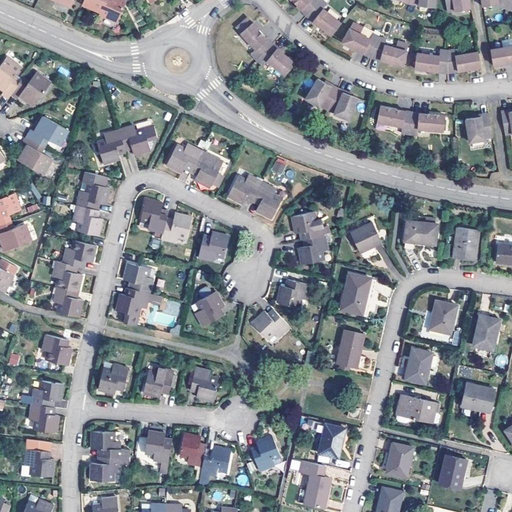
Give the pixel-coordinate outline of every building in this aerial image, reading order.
[(84,0),(82,4),(100,12),(99,14),(116,21),(125,0),(84,0)] [(291,0),(305,13),(306,13),(316,23),(318,23),(322,27),(322,28),(327,31),(329,30),(331,31),(339,21),(320,6),(324,2),(321,0),(291,0)] [(237,25),(242,29),(248,22),(244,17),(237,25)] [(251,19),(248,22),(242,29),(239,31),(256,46),(252,50),(265,62),(268,59),(285,72),(295,60),(293,57),(293,55),(291,53),(288,54),(251,19)] [(387,55),(386,57),(403,61),(409,40),(397,36),(394,43),(385,40),(387,35),(379,32),(372,29),(369,34),(359,30),(362,24),(353,19),(343,41),(356,47),(358,44),(372,51),(387,55)] [(511,42),(490,46),(492,61),(495,61),(499,63),(502,60),(509,58),(511,55),(511,54),(511,42)] [(358,44),(356,47),(371,55),(372,51),(358,44)] [(416,48),(414,63),(419,66),(423,64),(446,67),(469,63),(477,64),(477,62),(481,60),(479,46),(455,50),(454,44),(445,45),(438,45),(437,49),(416,48)] [(372,51),(371,55),(385,59),(386,57),(387,55),(372,51)] [(0,67),(0,83),(7,88),(4,91),(3,94),(8,98),(11,95),(21,80),(16,76),(21,67),(7,58),(0,67)] [(28,82),(22,78),(21,80),(11,95),(17,99),(19,97),(21,93),(29,99),(27,102),(33,107),(52,82),(36,72),(28,82)] [(357,91),(351,89),(350,92),(336,86),(323,80),(324,77),(318,75),(307,95),(319,101),(321,99),(328,103),(336,105),(335,109),(350,114),(357,91)] [(323,80),(336,86),(338,82),(325,76),(324,77),(323,80)] [(350,92),(351,89),(352,87),(338,82),(336,86),(350,92)] [(19,97),(27,102),(29,99),(21,93),(19,97)] [(380,99),(377,116),(402,120),(401,125),(418,128),(418,122),(443,123),(444,107),(412,104),(380,99)] [(472,107),(472,109),(473,112),(488,109),(487,104),(472,107)] [(511,104),(500,107),(503,126),(511,124),(511,127),(511,126),(511,104)] [(470,134),(486,131),(485,129),(491,128),(488,109),(473,112),(472,109),(466,110),(470,134)] [(27,137),(44,145),(48,138),(60,145),(69,130),(42,115),(39,120),(43,122),(37,133),(33,131),(31,129),(27,137)] [(43,122),(39,120),(33,131),(37,133),(43,122)] [(134,125),(121,129),(125,145),(131,144),(133,148),(134,154),(151,149),(148,139),(158,137),(154,125),(145,128),(136,131),(134,125)] [(118,147),(125,145),(121,129),(103,134),(106,140),(98,142),(104,164),(121,159),(119,154),(118,147)] [(18,158),(43,173),(52,158),(41,151),(44,145),(27,137),(24,142),(26,143),(30,145),(25,154),(21,152),(18,158)] [(26,143),(21,152),(25,154),(30,145),(26,143)] [(195,165),(203,150),(189,143),(185,149),(177,144),(167,164),(183,172),(184,170),(187,163),(194,167),(195,165)] [(119,154),(127,152),(127,150),(125,145),(118,147),(119,154)] [(203,150),(195,165),(201,168),(198,174),(195,179),(211,186),(213,182),(220,185),(224,176),(224,177),(216,174),(221,166),(213,162),(215,156),(203,150)] [(277,158),(271,170),(281,174),(286,162),(277,158)] [(184,170),(191,173),(192,171),(194,167),(187,163),(184,170)] [(194,167),(192,171),(198,174),(201,168),(195,165),(194,167)] [(87,190),(81,189),(78,204),(94,207),(95,200),(101,202),(106,203),(110,187),(106,186),(108,176),(85,171),(83,181),(89,182),(87,190)] [(255,197),(263,181),(248,174),(245,180),(238,176),(229,196),(244,204),(245,201),(248,194),(255,197)] [(263,181),(255,197),(260,199),(258,204),(255,210),(272,218),(282,197),(275,194),(277,188),(263,181)] [(0,197),(0,223),(11,220),(8,214),(20,210),(14,193),(0,197)] [(245,201),(252,204),(253,202),(255,197),(248,194),(245,201)] [(162,208),(163,203),(146,199),(138,232),(162,238),(162,237),(167,220),(168,215),(161,213),(162,208)] [(29,213),(39,209),(37,204),(27,208),(29,213)] [(103,217),(101,217),(93,215),(95,208),(94,207),(78,204),(74,220),(80,222),(78,230),(99,235),(103,217)] [(100,208),(95,208),(93,215),(101,217),(102,209),(100,208)] [(167,220),(162,237),(177,242),(179,235),(187,237),(193,217),(177,212),(175,217),(174,222),(167,220)] [(325,234),(330,233),(329,225),(323,227),(322,218),(315,220),(313,212),(292,216),(296,233),(299,233),(306,231),(308,238),(309,238),(325,234)] [(0,232),(1,232),(5,243),(2,244),(4,250),(31,241),(25,223),(13,227),(11,220),(0,223),(0,232)] [(405,241),(437,244),(440,222),(408,220),(405,241)] [(375,245),(382,242),(371,221),(351,231),(362,251),(375,245)] [(462,257),(477,260),(481,229),(458,226),(453,256),(462,257)] [(210,242),(203,240),(199,258),(214,261),(216,254),(225,256),(230,236),(212,232),(211,235),(210,242)] [(210,242),(211,235),(204,233),(203,240),(210,242)] [(328,250),(325,234),(309,238),(310,244),(304,245),(299,246),(302,264),(324,260),(322,251),(328,250)] [(75,264),(80,266),(82,259),(88,260),(93,262),(97,244),(76,239),(74,248),(67,246),(64,261),(75,264)] [(511,263),(511,243),(498,242),(496,262),(511,263)] [(73,273),(75,264),(64,261),(59,261),(57,260),(53,276),(60,278),(58,287),(74,290),(79,291),(83,275),(78,274),(73,273)] [(133,289),(150,293),(156,269),(128,263),(124,280),(130,281),(135,282),(133,289)] [(0,289),(4,292),(13,273),(0,266),(0,289)] [(341,308),(364,314),(367,300),(372,278),(350,272),(341,308)] [(286,278),(284,285),(291,287),(293,280),(286,278)] [(311,284),(293,280),(291,287),(284,285),(283,285),(278,301),(298,306),(300,298),(307,299),(311,284)] [(59,311),(80,317),(83,300),(78,298),(72,297),(74,290),(58,287),(55,301),(61,303),(59,311)] [(139,306),(147,308),(148,302),(150,293),(133,289),(132,289),(131,295),(125,294),(121,293),(117,310),(125,312),(123,321),(135,324),(137,315),(139,306)] [(203,326),(218,318),(215,313),(223,308),(227,306),(218,290),(198,301),(201,308),(195,312),(203,326)] [(430,329),(452,334),(458,304),(437,299),(433,313),(430,329)] [(226,314),(223,308),(215,313),(218,318),(226,314)] [(275,309),(269,314),(274,320),(280,314),(275,309)] [(274,320),(269,314),(266,311),(253,323),(268,339),(275,332),(280,337),(291,326),(280,314),(274,320)] [(173,326),(175,316),(163,314),(161,323),(173,326)] [(474,345),(494,350),(501,318),(490,316),(481,314),(474,345)] [(169,332),(179,334),(182,325),(177,324),(175,327),(170,328),(169,332)] [(337,362),(357,367),(360,355),(362,350),(366,334),(345,329),(337,362)] [(48,360),(69,365),(73,348),(69,347),(60,346),(62,338),(46,334),(43,350),(50,351),(48,360)] [(70,340),(62,338),(60,346),(69,347),(70,340)] [(406,378),(426,383),(428,373),(433,351),(413,347),(408,368),(406,378)] [(17,366),(20,355),(11,353),(8,363),(17,366)] [(399,372),(404,373),(408,357),(403,356),(399,372)] [(103,368),(98,390),(115,393),(116,390),(117,383),(125,385),(130,367),(113,363),(111,370),(103,368)] [(212,371),(196,366),(192,383),(199,385),(198,393),(197,396),(213,400),(218,380),(210,378),(212,371)] [(157,373),(148,371),(144,392),(161,396),(162,392),(163,386),(171,387),(175,371),(158,367),(157,373)] [(32,403),(49,406),(50,400),(56,401),(61,401),(64,384),(42,380),(41,389),(34,388),(32,403)] [(485,408),(491,410),(496,389),(468,382),(463,403),(485,408)] [(117,383),(116,390),(124,392),(125,385),(117,383)] [(199,385),(192,383),(190,391),(198,393),(199,385)] [(163,386),(162,392),(163,393),(169,394),(171,387),(163,386)] [(414,416),(433,421),(437,402),(402,394),(398,412),(414,416)] [(49,406),(32,403),(30,419),(37,420),(35,429),(57,432),(59,415),(57,415),(58,407),(55,407),(50,406),(49,406)] [(347,416),(360,419),(362,408),(350,406),(347,416)] [(314,422),(312,429),(322,432),(324,424),(314,422)] [(319,453),(339,458),(346,427),(327,422),(324,434),(319,453)] [(103,455),(121,455),(126,456),(126,449),(121,449),(121,432),(92,431),(92,449),(97,449),(103,449),(103,455)] [(161,461),(169,462),(172,444),(164,443),(165,437),(166,433),(148,431),(148,437),(146,452),(155,453),(154,460),(161,461)] [(203,465),(205,453),(206,448),(199,446),(201,441),(201,436),(185,433),(180,454),(189,456),(188,462),(203,465)] [(260,451),(253,454),(259,470),(275,464),(273,458),(281,455),(273,435),(256,442),(257,445),(260,451)] [(31,475),(53,477),(54,458),(51,458),(46,457),(46,450),(52,451),(52,441),(27,439),(26,465),(32,465),(31,475)] [(387,472),(407,476),(414,447),(394,442),(387,472)] [(250,448),(253,454),(260,451),(257,445),(250,448)] [(205,453),(203,465),(200,481),(214,483),(216,478),(216,474),(217,474),(219,469),(227,471),(231,449),(215,446),(214,448),(213,455),(205,453)] [(213,455),(214,448),(213,448),(206,447),(206,448),(205,453),(213,455)] [(439,482),(461,487),(468,459),(446,454),(439,482)] [(91,480),(113,481),(113,472),(121,472),(121,455),(103,455),(103,463),(97,463),(92,462),(91,480)] [(275,464),(283,461),(281,455),(273,458),(275,464)] [(305,503),(325,508),(327,500),(331,483),(332,478),(325,476),(327,465),(317,462),(303,459),(300,470),(311,473),(305,503)] [(377,511),(398,511),(403,494),(404,491),(383,486),(377,511)] [(5,499),(0,496),(0,511),(8,511),(11,506),(3,503),(5,499)] [(119,511),(118,496),(102,498),(103,505),(94,506),(94,511),(119,511)] [(51,511),(54,504),(39,498),(36,505),(28,502),(24,511),(51,511)]
